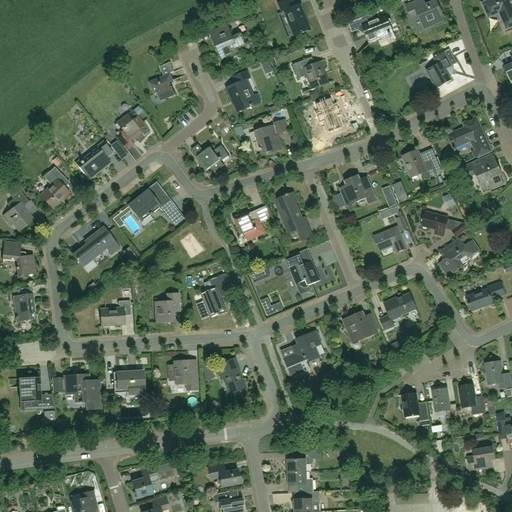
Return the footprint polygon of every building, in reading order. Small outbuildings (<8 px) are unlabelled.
[(295,36),(310,30),(300,4),(295,6),(292,0),(284,0),(278,3),(282,12),(285,11),(295,36)] [(417,13),(421,23),(424,29),(442,21),(439,15),(441,14),(435,1),(426,5),(424,0),(418,0),(405,6),(410,16),(417,13)] [(511,0),(488,0),(482,3),(487,15),(497,11),(506,29),(511,26),(511,0)] [(377,38),(393,32),(386,17),(374,22),(370,11),(358,16),(369,44),(378,40),(377,38)] [(236,48),(244,45),(240,34),(232,38),(226,25),(210,32),(216,47),(219,46),(223,57),(221,58),(238,51),(236,48)] [(452,81),(449,76),(452,74),(453,70),(452,67),(457,64),(449,50),(434,59),(437,65),(427,71),(437,89),(452,81)] [(383,55),(382,54),(375,54),(375,72),(393,72),(393,55),(383,55)] [(312,89),(329,83),(320,61),(308,66),(306,59),(292,65),(298,79),(306,75),(312,89)] [(269,60),(262,63),(264,69),(271,65),(269,60)] [(171,61),(162,65),(165,73),(174,70),(171,61)] [(251,107),(260,103),(257,95),(251,97),(243,81),(250,78),(247,71),(233,77),(237,84),(226,88),(230,98),(231,98),(237,111),(250,105),(251,107)] [(170,82),(173,81),(170,73),(149,82),(155,95),(157,94),(161,101),(175,95),(170,82)] [(274,80),(269,82),(272,90),(277,88),(274,80)] [(319,111),(316,112),(321,124),(324,123),(328,133),(342,128),(338,117),(342,116),(339,110),(337,110),(335,104),(333,105),(331,98),(317,104),(319,111)] [(127,114),(116,123),(120,128),(117,131),(120,135),(117,138),(126,150),(133,144),(131,141),(141,133),(139,130),(144,125),(137,116),(143,112),(138,106),(127,115),(127,114)] [(477,156),(490,151),(476,117),(463,123),(465,127),(447,135),(453,148),(470,141),(477,156)] [(281,135),(280,133),(288,130),(285,120),(274,123),(274,125),(254,131),(261,154),(281,148),(278,136),(281,135)] [(106,158),(112,153),(103,142),(97,147),(98,148),(76,165),(88,180),(110,163),(106,158)] [(220,161),(228,155),(221,145),(213,151),(210,147),(204,152),(198,145),(191,150),(197,157),(196,158),(206,171),(211,167),(215,173),(224,166),(220,161)] [(418,151),(403,158),(410,176),(420,172),(423,180),(435,175),(442,172),(436,157),(429,160),(423,163),(420,155),(418,151)] [(58,157),(53,160),(57,166),(62,162),(58,157)] [(119,164),(116,159),(112,161),(120,172),(127,168),(123,162),(119,164)] [(502,184),(498,175),(501,174),(495,160),(483,166),(480,159),(463,167),(467,177),(475,173),(483,190),(492,185),(493,187),(492,187),(493,188),(502,184)] [(52,209),(68,193),(60,185),(65,179),(53,167),(43,178),(50,185),(39,196),(52,209)] [(368,203),(375,200),(367,180),(360,183),(357,176),(345,182),(347,188),(340,191),(346,205),(365,197),(368,203)] [(159,208),(167,218),(177,210),(156,182),(146,190),(147,190),(126,206),(140,223),(159,208)] [(393,186),(400,203),(407,200),(401,183),(393,186)] [(18,231),(33,219),(22,206),(28,202),(20,191),(11,198),(12,200),(7,203),(7,206),(11,211),(4,216),(10,225),(12,224),(18,231)] [(289,234),(297,230),(301,241),(312,237),(304,218),(302,219),(296,204),(298,203),(293,192),(275,200),(289,234)] [(449,200),(450,208),(458,207),(457,199),(449,200)] [(250,239),(265,233),(256,210),(248,213),(248,211),(232,217),(240,235),(247,232),(250,239)] [(456,237),(467,229),(462,223),(447,219),(448,217),(426,212),(422,227),(436,230),(435,235),(442,237),(444,228),(452,230),(452,231),(456,237)] [(402,216),(398,218),(396,219),(401,232),(407,229),(402,216)] [(88,245),(87,244),(72,255),(82,267),(106,249),(111,255),(119,249),(103,227),(87,239),(90,243),(88,245)] [(396,253),(406,249),(397,227),(373,237),(379,252),(393,246),(396,253)] [(462,261),(479,250),(473,240),(465,246),(460,238),(441,251),(446,259),(439,264),(445,273),(450,269),(453,273),(465,265),(462,261)] [(18,277),(35,274),(32,256),(24,257),(23,253),(19,253),(20,244),(4,243),(2,260),(16,261),(18,277)] [(259,246),(251,249),(254,256),(261,253),(259,246)] [(329,268),(341,264),(337,252),(325,256),(329,268)] [(306,292),(311,290),(309,285),(320,280),(312,261),(303,264),(299,255),(286,260),(296,284),(298,289),(306,292)] [(404,265),(411,262),(407,255),(400,258),(404,265)] [(506,273),(511,270),(511,262),(503,265),(506,273)] [(204,302),(197,305),(203,319),(210,316),(217,313),(218,315),(226,312),(220,298),(218,294),(226,291),(220,276),(212,279),(215,288),(212,290),(201,294),(204,302)] [(498,297),(505,294),(500,282),(488,287),(488,288),(466,296),(472,311),(494,303),(492,297),(497,295),(498,297)] [(390,300),(384,285),(374,289),(380,304),(390,300)] [(172,311),(179,310),(178,294),(165,295),(166,302),(154,303),(155,324),(172,323),(172,311)] [(401,315),(416,309),(410,294),(394,300),(394,299),(384,303),(389,315),(380,319),(384,330),(394,327),(391,321),(401,316),(401,315)] [(32,313),(34,313),(31,295),(12,298),(15,322),(32,320),(32,313)] [(268,299),(261,301),(268,316),(282,310),(279,303),(271,307),(268,299)] [(123,316),(130,316),(129,301),(118,302),(118,308),(101,309),(101,327),(124,326),(123,316)] [(359,340),(378,332),(374,323),(368,325),(362,312),(343,320),(348,332),(354,329),(359,340)] [(296,340),(301,352),(284,359),(292,377),(310,369),(306,362),(325,354),(316,332),(296,340)] [(230,394),(244,388),(237,370),(239,369),(234,358),(214,367),(219,377),(222,375),(230,394)] [(174,362),(174,365),(167,366),(168,382),(175,381),(175,384),(186,383),(186,391),(197,390),(196,376),(190,376),(189,361),(174,362)] [(500,389),(511,388),(509,374),(503,375),(500,361),(485,364),(489,385),(499,383),(500,389)] [(402,375),(406,372),(402,365),(397,368),(402,375)] [(128,395),(143,395),(142,371),(116,373),(117,390),(128,389),(128,395)] [(86,410),(101,409),(99,380),(89,380),(89,375),(64,376),(64,378),(52,379),(53,392),(64,392),(65,395),(73,394),(74,402),(86,402),(86,410)] [(41,408),(39,378),(21,379),(22,403),(34,402),(34,408),(41,408)] [(473,415),(484,414),(481,397),(475,398),(473,384),(459,387),(462,408),(471,407),(473,415)] [(448,419),(458,417),(456,404),(450,405),(447,389),(432,391),(435,413),(446,411),(448,419)] [(419,422),(428,421),(425,403),(418,404),(416,394),(401,396),(404,418),(418,416),(419,422)] [(54,411),(44,412),(45,422),(55,421),(54,411)] [(511,443),(511,425),(510,418),(505,419),(504,413),(496,415),(498,430),(506,429),(509,444),(511,443)] [(444,426),(434,428),(435,434),(445,432),(444,426)] [(494,467),(492,460),(494,460),(492,447),(472,451),(473,457),(467,458),(469,469),(469,471),(494,467)] [(288,473),(306,472),(306,465),(312,464),(312,459),(322,458),(322,451),(297,452),(297,459),(288,460),(288,473)] [(172,468),(170,463),(140,472),(142,479),(131,482),(136,498),(152,493),(149,483),(158,481),(156,473),(172,468)] [(221,487),(239,483),(237,470),(224,472),(223,465),(209,467),(211,478),(220,476),(221,487)] [(306,472),(288,473),(289,486),(298,485),(299,492),(307,492),(313,491),(313,479),(306,480),(306,472)] [(243,511),(242,505),(243,505),(242,498),(231,500),(230,491),(212,495),(213,504),(219,502),(220,511),(243,511)] [(295,501),(292,501),(293,510),(295,510),(294,511),(306,511),(320,511),(320,504),(319,491),(316,491),(313,491),(307,492),(308,499),(295,499),(295,501)] [(70,497),(73,511),(97,511),(92,492),(70,497)] [(160,511),(169,508),(165,497),(151,502),(153,510),(145,511),(160,511)]
